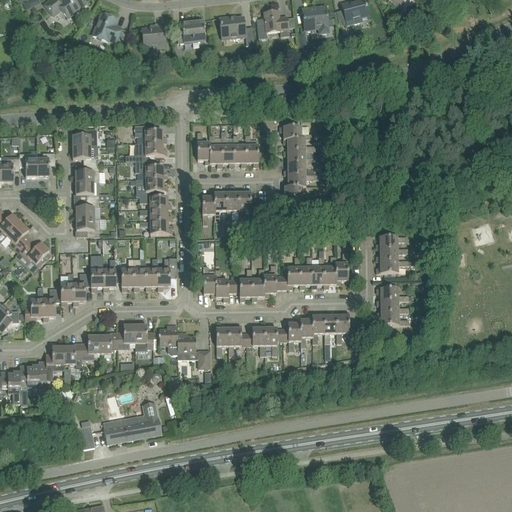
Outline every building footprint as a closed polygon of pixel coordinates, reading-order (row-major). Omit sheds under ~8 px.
[(68,21),(86,6),(80,0),(67,0),(62,5),(58,0),(53,0),(45,7),(53,18),(61,12),(68,21)] [(369,22),(367,11),(364,1),(349,5),(349,4),(341,6),(344,15),(347,28),(369,22)] [(33,8),(30,2),(24,5),(27,12),(33,8)] [(328,27),(327,21),(326,9),(302,11),(303,21),(304,30),(304,31),(328,28),(328,27)] [(266,36),(280,34),(280,40),(289,39),(288,32),(287,19),(279,20),(278,14),(264,16),(265,26),(266,36)] [(102,16),(98,25),(93,38),(108,44),(108,43),(116,46),(122,30),(114,27),(116,21),(102,16)] [(246,39),(245,30),(243,20),(230,21),(230,19),(219,21),(222,42),(246,39)] [(206,43),(205,32),(203,22),(182,25),(183,35),(184,46),(206,43)] [(166,50),(165,37),(164,27),(156,28),(156,30),(142,31),(143,41),(144,50),(155,49),(155,51),(166,50)] [(355,45),(353,37),(346,38),(348,46),(355,45)] [(112,59),(106,75),(114,78),(120,62),(112,59)] [(145,146),(163,146),(167,146),(167,143),(166,143),(166,141),(163,141),(163,134),(148,134),(148,128),(135,128),(135,140),(145,140),(145,146)] [(283,142),(312,141),(312,137),(301,137),(301,129),(280,130),(280,135),(283,135),(283,142)] [(73,150),(91,150),(98,150),(97,143),(96,143),(96,132),(83,132),(83,138),(72,138),(73,150)] [(241,170),(246,170),(246,166),(246,148),(239,148),(238,133),(233,133),(233,138),(234,170),(234,166),(241,166),(241,170)] [(210,167),(209,145),(202,145),(202,135),(197,135),(198,163),(205,163),(205,167),(210,167)] [(217,170),(222,170),(221,138),(221,149),(215,149),(214,138),(209,139),(209,145),(210,167),(217,167),(217,170)] [(229,170),(234,170),(233,138),(233,148),(227,148),(226,138),(221,138),(222,170),(222,167),(229,166),(229,170)] [(246,148),(246,166),(253,166),(253,170),(258,170),(258,142),(250,143),(250,138),(246,138),(246,148)] [(312,141),(283,142),(284,147),(287,147),(287,154),(284,154),(306,154),(315,153),(315,149),(306,149),(306,142),(312,142),(312,141)] [(163,153),(163,146),(145,146),(145,147),(135,147),(135,152),(145,152),(145,159),(135,159),(135,164),(148,164),(148,158),(163,158),(167,158),(167,155),(166,155),(166,153),(163,153)] [(83,168),(86,168),(96,168),(96,162),(91,162),(91,150),(73,150),(73,162),(83,162),(83,168)] [(306,154),(284,154),(284,159),(287,159),(287,166),(315,166),(315,160),(306,160),(306,154)] [(19,156),(19,160),(19,169),(26,169),(26,180),(37,180),(37,162),(31,162),(31,156),(19,156)] [(37,162),(37,180),(49,180),(49,169),(55,169),(55,156),(43,156),(43,161),(37,162)] [(19,169),(19,160),(1,160),(1,167),(2,185),(14,185),(13,174),(20,174),(19,169)] [(148,170),(148,164),(135,164),(136,176),(146,175),(146,182),(164,182),(167,182),(167,179),(166,179),(166,177),(164,177),(163,170),(148,170)] [(315,166),(287,166),(288,173),(284,173),(284,178),(315,178),(315,177),(306,178),(306,170),(315,170),(315,166)] [(75,174),(76,186),(99,186),(99,168),(96,168),(86,168),(86,174),(75,174)] [(315,178),(284,178),(288,178),(288,185),(284,185),(284,190),(312,190),(312,188),(306,189),(306,182),(315,182),(315,178)] [(164,182),(146,182),(136,182),(136,188),(146,188),(146,194),(140,194),(140,200),(152,200),(152,194),(164,194),(168,194),(167,191),(166,191),(166,189),(164,189),(164,182)] [(99,186),(76,186),(76,198),(86,198),(86,204),(99,204),(99,197),(99,186)] [(312,190),(284,190),(284,197),(281,197),(281,202),(302,202),(302,194),(312,194),(312,190)] [(221,196),(214,196),(214,218),(215,218),(215,224),(220,224),(220,214),(226,214),(226,224),(227,224),(226,192),(221,192),(221,196)] [(230,224),(232,224),(231,214),(238,214),(238,224),(239,224),(238,192),(233,192),(233,196),(227,196),(227,192),(226,192),(227,224),(230,224)] [(243,213),(251,213),(250,192),(245,192),(245,195),(239,195),(238,192),(239,224),(244,224),(243,213)] [(202,200),(202,206),(203,228),(208,228),(208,218),(214,218),(214,196),(209,196),(210,200),(202,200)] [(168,207),(168,200),(152,200),(140,200),(140,206),(150,206),(150,213),(168,212),(172,212),(172,210),(171,210),(170,207),(168,207)] [(76,210),(76,222),(94,222),(94,210),(99,210),(99,204),(86,204),(87,210),(76,210)] [(2,234),(7,239),(21,225),(12,217),(9,221),(0,212),(0,236),(2,234)] [(150,225),(168,224),(172,224),(172,222),(171,222),(171,219),(168,219),(168,212),(150,213),(140,213),(140,218),(150,218),(150,225)] [(87,240),(97,240),(100,240),(99,222),(94,222),(76,222),(76,234),(87,234),(87,240)] [(168,224),(150,225),(141,225),(141,230),(150,230),(150,237),(168,237),(168,236),(172,236),(172,234),(171,234),(171,231),(168,231),(168,224)] [(19,256),(19,255),(26,248),(22,244),(26,240),(24,239),(29,233),(21,225),(7,239),(11,243),(9,246),(19,256)] [(407,251),(397,251),(397,245),(407,245),(407,239),(379,240),(380,247),(376,247),(376,252),(407,251)] [(31,263),(36,268),(49,254),(41,245),(38,249),(32,243),(34,240),(26,248),(19,255),(19,256),(15,260),(17,262),(22,257),(29,264),(31,263)] [(376,264),(407,264),(407,263),(397,263),(397,257),(407,257),(407,251),(376,252),(380,252),(380,259),(376,259),(376,264)] [(342,266),(335,266),(336,288),(341,287),(341,284),(348,284),(348,256),(342,256),(342,266)] [(299,270),(299,288),(300,292),(305,292),(305,288),(311,288),(311,270),(310,260),(305,260),(305,270),(299,270)] [(317,288),(323,288),(323,270),(322,260),(318,260),(318,270),(311,270),(311,288),(312,291),(317,291),(317,288)] [(329,288),(336,288),(335,266),(335,260),(330,260),(330,270),(323,270),(323,288),(324,291),(329,291),(329,288)] [(169,261),(164,261),(164,272),(158,272),(158,262),(157,262),(158,290),(158,293),(160,293),(160,292),(163,292),(163,290),(170,289),(169,261)] [(293,288),(299,288),(299,270),(298,270),(298,261),(294,261),(294,270),(286,271),(287,280),(281,280),(281,292),(293,292),(293,288)] [(103,263),(103,291),(103,294),(106,294),(106,293),(109,293),(109,290),(116,290),(116,286),(121,285),(121,273),(116,273),(116,272),(115,272),(115,262),(110,262),(110,273),(104,273),(103,263)] [(134,290),(133,262),(129,262),(129,273),(121,273),(122,285),(121,285),(121,290),(122,290),(122,294),(124,294),(124,293),(127,293),(127,290),(134,290)] [(133,262),(134,290),(134,294),(136,294),(136,293),(139,293),(139,290),(146,290),(145,262),(140,262),(140,272),(133,272),(133,262)] [(145,262),(146,290),(146,294),(148,294),(148,292),(151,292),(151,290),(158,290),(157,262),(152,262),(152,272),(146,272),(146,262),(145,262)] [(85,276),(85,289),(91,289),(91,291),(91,294),(94,294),(94,293),(97,293),(97,291),(103,291),(103,263),(98,263),(98,273),(91,273),(91,276),(85,276)] [(407,264),(376,264),(380,264),(380,271),(376,271),(376,276),(397,276),(397,269),(407,268),(407,264)] [(276,292),(281,292),(281,280),(275,280),(275,268),(270,269),(270,279),(263,279),(264,300),(269,300),(269,296),(276,296),(276,292)] [(209,279),(208,269),(203,269),(204,297),(211,297),(211,301),(215,301),(215,279),(209,279)] [(228,295),(234,295),(234,283),(220,283),(220,273),(215,273),(215,279),(215,301),(223,301),(223,304),(228,304),(228,295)] [(252,300),(251,283),(251,273),(246,273),(246,283),(234,283),(234,295),(240,295),(240,304),(245,304),(245,300),(252,300)] [(251,283),(252,300),(252,304),(257,304),(257,300),(264,300),(263,279),(263,273),(258,273),(258,283),(251,283)] [(73,277),(73,308),(76,308),(76,307),(78,307),(78,304),(86,304),(85,289),(85,276),(81,277),(81,287),(74,287),(74,277),(73,277)] [(61,305),(61,308),(64,308),(64,307),(66,307),(66,305),(73,304),(73,308),(73,277),(68,277),(68,287),(61,287),(61,305)] [(43,292),(43,324),(46,324),(46,323),(48,323),(48,320),(55,320),(55,305),(61,305),(61,287),(61,292),(50,292),(50,302),(43,302),(43,292)] [(377,303),(377,304),(397,303),(407,303),(407,298),(397,298),(397,291),(377,291),(377,297),(380,297),(380,303),(377,303)] [(43,324),(43,292),(38,292),(38,302),(31,302),(31,311),(25,311),(25,314),(25,324),(34,324),(34,323),(36,323),(36,320),(43,320),(43,324)] [(377,315),(377,316),(398,316),(398,315),(407,315),(407,310),(398,310),(397,303),(377,304),(377,309),(381,309),(381,315),(377,315)] [(3,306),(0,309),(0,332),(2,335),(11,326),(19,326),(19,314),(12,314),(3,306)] [(343,318),(337,318),(335,318),(335,336),(336,336),(336,347),(342,347),(341,336),(349,336),(348,314),(343,315),(343,318)] [(319,318),(311,319),(311,340),(312,340),(312,347),(318,347),(317,336),(323,336),(323,318),(325,318),(324,315),(323,315),(319,315),(319,318)] [(331,318),(325,318),(323,318),(323,336),(324,336),(324,346),(329,346),(329,336),(335,336),(335,318),(337,318),(336,315),(335,315),(331,315),(331,318)] [(398,316),(377,316),(377,321),(381,321),(381,328),(408,328),(408,322),(398,322),(398,316)] [(299,322),(299,344),(300,344),(300,351),(306,351),(306,340),(311,340),(311,319),(307,319),(307,322),(299,322)] [(299,345),(299,344),(299,322),(295,322),(295,326),(288,326),(288,331),(282,332),(283,345),(288,345),(288,355),(293,354),(293,345),(299,345)] [(229,331),(229,349),(228,349),(228,359),(229,359),(233,359),(233,349),(247,349),(246,336),(241,336),(241,327),(236,327),(236,331),(229,331)] [(252,336),(246,336),(247,349),(260,349),(260,359),(265,359),(265,349),(264,349),(264,331),(257,331),(257,327),(252,327),(252,336)] [(264,331),(264,349),(265,349),(272,349),(272,359),(277,358),(277,345),(283,345),(282,332),(277,332),(277,330),(269,331),(269,327),(264,327),(264,331)] [(123,335),(117,335),(117,352),(129,352),(129,346),(135,346),(134,328),(123,328),(123,335)] [(134,328),(135,346),(135,354),(147,354),(147,351),(153,351),(153,338),(147,338),(147,328),(134,328)] [(221,350),(228,349),(229,349),(229,331),(229,328),(224,328),(224,331),(216,331),(216,341),(217,359),(221,359),(221,350)] [(159,348),(168,348),(168,355),(171,358),(177,358),(177,348),(177,336),(178,336),(177,329),(171,329),(171,333),(159,333),(159,339),(159,348)] [(106,339),(99,339),(99,357),(111,357),(111,352),(117,352),(117,335),(106,336),(106,339)] [(189,362),(189,356),(196,356),(196,346),(195,340),(187,340),(184,340),(184,336),(178,336),(177,336),(177,348),(177,358),(177,357),(178,357),(178,362),(189,362)] [(88,346),(82,346),(82,362),(93,362),(93,357),(99,357),(99,339),(88,339),(88,346)] [(71,349),(64,349),(64,367),(76,367),(76,369),(82,369),(82,362),(82,346),(70,346),(71,349)] [(46,364),(46,373),(53,373),(58,373),(58,367),(64,367),(64,349),(52,350),(52,360),(46,360),(46,364)] [(210,372),(210,354),(198,354),(198,372),(210,372)] [(46,384),(46,373),(46,364),(38,364),(38,368),(20,368),(20,374),(20,390),(27,390),(39,390),(39,399),(46,399),(46,384)] [(1,374),(1,380),(1,389),(8,389),(8,396),(12,396),(12,407),(21,407),(21,403),(20,396),(20,390),(20,374),(1,374)] [(163,400),(166,420),(174,419),(171,399),(163,400)] [(144,417),(140,418),(103,425),(105,438),(107,448),(162,437),(160,427),(156,405),(142,408),(144,417)] [(76,431),(75,431),(77,438),(92,435),(91,428),(81,430),(76,431)]
